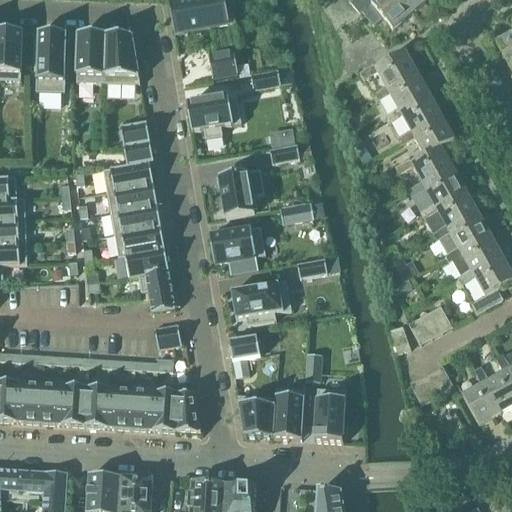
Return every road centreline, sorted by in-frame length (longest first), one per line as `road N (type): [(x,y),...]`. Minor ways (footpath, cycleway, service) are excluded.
road 1 (residential): [(228,467),(147,18)]
road 2 (residential): [(0,452),(228,467)]
road 3 (residential): [(0,13),(147,18)]
road 4 (residential): [(511,121),(460,23),(488,0)]
road 5 (residential): [(228,467),(351,478)]
